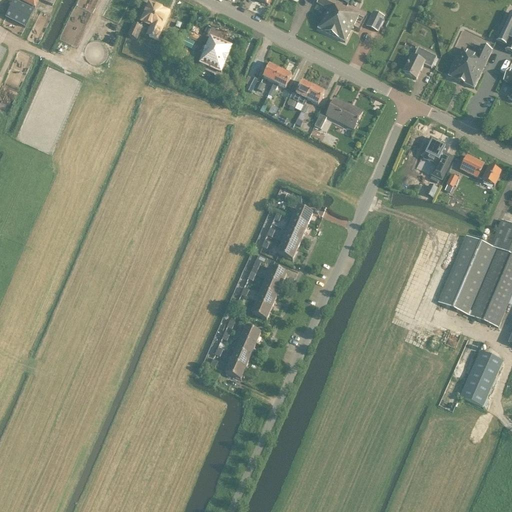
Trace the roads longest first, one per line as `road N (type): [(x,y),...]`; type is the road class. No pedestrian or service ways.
road 1 (unclassified): [(235,511),(412,103)]
road 2 (track): [(78,71),(111,88),(242,120),(263,131),(271,159),(294,176),(368,207)]
road 3 (track): [(505,344),(428,313),(434,235),(417,220),(369,204)]
road 4 (tertiary): [(412,103),(205,0)]
